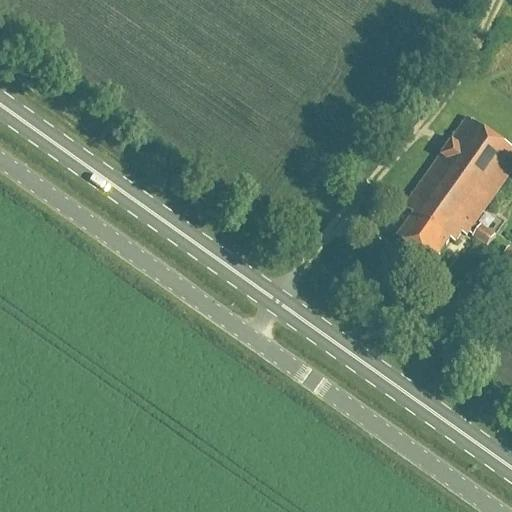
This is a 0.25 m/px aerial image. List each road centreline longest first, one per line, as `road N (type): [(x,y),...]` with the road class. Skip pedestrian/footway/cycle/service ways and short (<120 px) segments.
road 1 (primary): [(511,464),(0,97)]
road 2 (unclassified): [(501,511),(0,152)]
